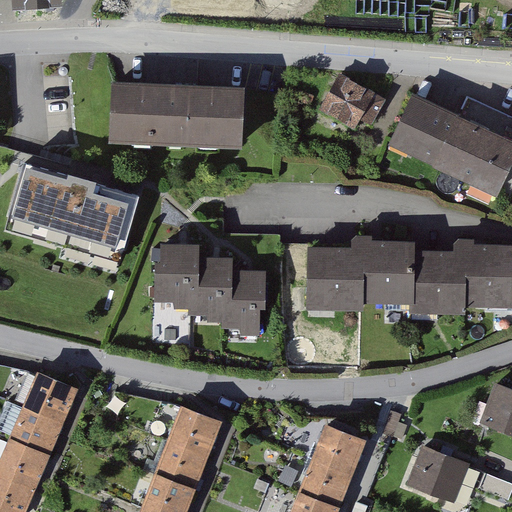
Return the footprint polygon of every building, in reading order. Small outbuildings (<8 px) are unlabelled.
[(392,103),(342,76),(319,116),(370,144),(392,103)] [(254,88),(110,84),(109,145),(253,149),(254,88)] [(511,162),(511,125),(414,84),(388,145),(499,193),(511,162)] [(126,184),(21,151),(5,202),(110,235),(126,184)] [(511,244),(304,248),(305,314),(511,309),(511,244)] [(196,247),(156,246),(155,293),(186,293),(186,320),(215,321),(214,340),(264,340),(265,271),(229,270),(230,259),(196,259),(196,247)] [(0,511),(29,511),(81,388),(36,369),(0,455),(0,511)] [(511,393),(493,386),(477,427),(511,440),(511,393)] [(188,511),(220,420),(171,404),(133,511),(188,511)] [(363,440),(328,426),(314,459),(350,474),(363,440)] [(471,467),(425,447),(407,486),(453,507),(471,467)] [(350,474),(314,459),(301,493),(337,507),(350,474)] [(334,511),(337,507),(301,493),(293,511),(334,511)]
